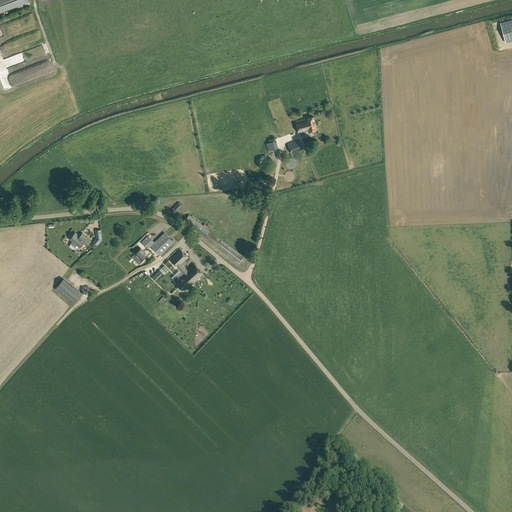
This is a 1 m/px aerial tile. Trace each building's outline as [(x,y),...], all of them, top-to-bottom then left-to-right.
[(0,0),(0,9),(25,0),(0,0)] [(39,31),(15,39),(17,45),(41,36),(39,31)] [(285,116),(279,117),(280,126),(287,124),(285,116)] [(296,121),(299,133),(309,130),(309,131),(317,129),(314,116),(296,121)] [(287,144),(292,154),(303,150),(299,139),(287,144)] [(269,151),(278,148),(275,140),(266,143),(269,151)] [(9,205),(11,209),(19,205),(17,201),(9,205)] [(171,210),(174,213),(182,205),(179,202),(171,210)] [(205,238),(238,263),(244,256),(226,242),(209,229),(198,221),(189,214),(184,221),(205,238)] [(102,240),(102,239),(101,229),(98,230),(96,230),(97,237),(96,238),(94,242),(97,244),(97,245),(102,240)] [(70,239),(80,247),(83,243),(86,246),(91,240),(82,233),(80,236),(75,232),(70,239)] [(150,246),(160,255),(174,242),(164,232),(154,242),(148,235),(141,242),(147,249),(150,246)] [(135,254),(141,260),(146,256),(143,253),(145,252),(141,248),(135,254)] [(180,249),(170,259),(184,274),(182,276),(180,278),(177,275),(173,279),(184,291),(187,287),(188,288),(203,273),(194,263),(188,270),(185,267),(182,264),(188,257),(180,249)] [(55,288),(74,304),(82,294),(64,278),(55,288)]
